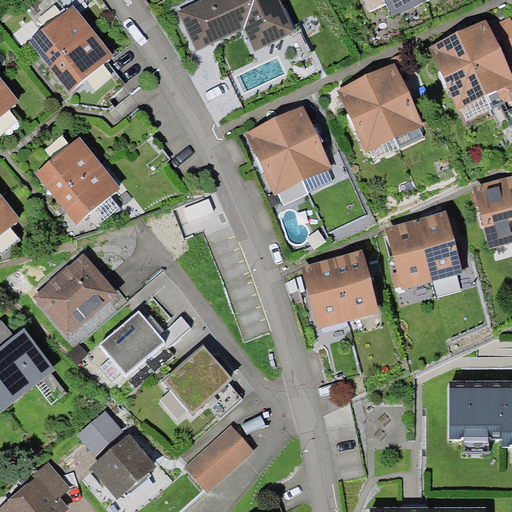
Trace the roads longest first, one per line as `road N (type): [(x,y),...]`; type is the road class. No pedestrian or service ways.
road 1 (residential): [(323,511),(299,385),(242,205),(152,39),(122,0)]
road 2 (unknown): [(299,385),(271,397),(148,244)]
